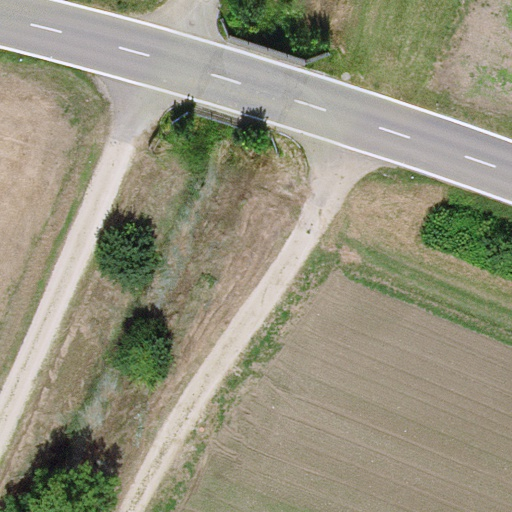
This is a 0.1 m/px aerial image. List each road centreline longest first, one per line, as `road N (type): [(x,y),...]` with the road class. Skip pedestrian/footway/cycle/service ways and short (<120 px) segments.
road 1 (secondary): [(0,24),(158,60),(511,173)]
road 2 (track): [(123,511),(304,243),(368,122)]
road 3 (track): [(0,403),(189,0)]
